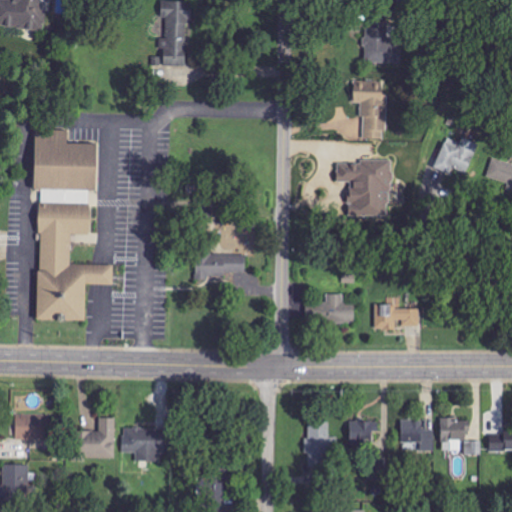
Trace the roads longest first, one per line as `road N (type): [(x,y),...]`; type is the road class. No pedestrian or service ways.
road 1 (tertiary): [(0,362),(511,367)]
road 2 (tertiary): [(286,0),(281,369)]
road 3 (residential): [(267,369),(267,511)]
road 4 (residential): [(417,212),(428,253),(511,302)]
